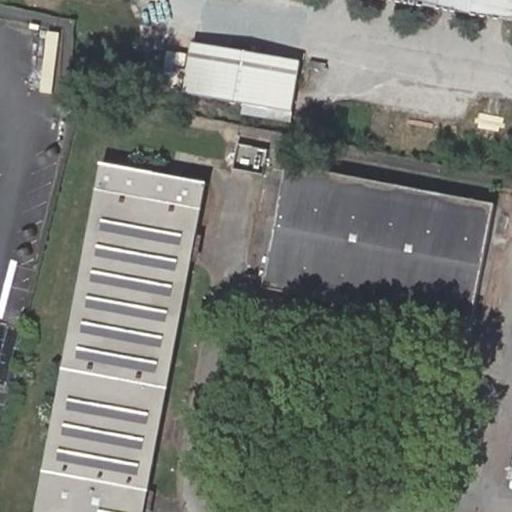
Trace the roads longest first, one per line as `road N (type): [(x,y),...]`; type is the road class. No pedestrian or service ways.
road 1 (unknown): [(188,511),(177,460),(224,191)]
road 2 (unknown): [(250,0),(511,46)]
road 3 (unknown): [(478,500),(511,307)]
road 4 (unknown): [(478,500),(404,496),(358,511)]
